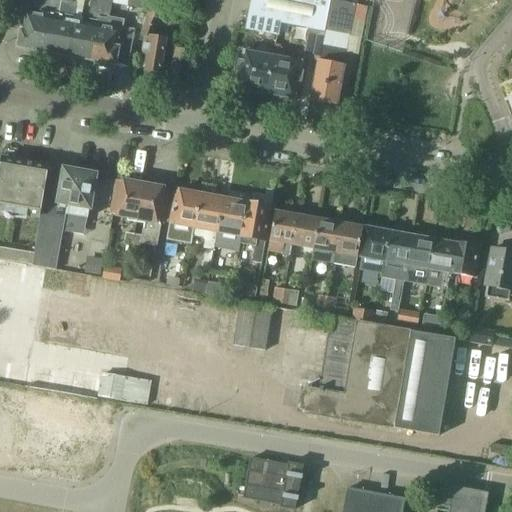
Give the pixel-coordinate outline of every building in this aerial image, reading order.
[(42,53),(51,0),(41,0),(39,15),(24,12),(18,43),(24,50),(42,53)] [(76,5),(72,4),(72,0),(51,0),(42,53),(66,57),(72,21),(73,21),(74,20),(76,5)] [(72,21),(66,57),(91,61),(101,0),(90,0),(89,8),(90,8),(87,23),(74,20),(73,21),(72,21)] [(101,0),(91,61),(115,66),(127,68),(135,30),(122,28),(123,21),(110,19),(112,4),(112,0),(101,0)] [(127,0),(127,7),(149,11),(149,10),(151,10),(155,0),(127,0)] [(155,0),(151,10),(140,42),(145,43),(141,66),(146,67),(145,73),(161,75),(167,41),(154,39),(162,14),(169,0),(155,0)] [(186,40),(194,0),(185,0),(178,39),(186,40)] [(324,32),(329,0),(251,0),(247,19),(279,24),(281,25),(309,30),(323,32),(324,32)] [(331,0),(329,0),(324,32),(362,39),(367,12),(368,8),(354,5),(344,3),(331,0)] [(281,25),(279,24),(247,19),(245,31),(278,37),(281,25)] [(323,32),(309,30),(304,60),(316,62),(318,63),(323,32)] [(275,45),(272,60),(278,62),(281,46),(275,45)] [(318,61),(311,101),(336,106),(343,66),(346,50),(321,46),(318,61)] [(192,54),(178,50),(173,49),(166,76),(185,81),(192,54)] [(234,71),(231,84),(237,85),(237,89),(244,90),(243,93),(260,96),(260,93),(265,94),(272,60),(239,54),(236,72),(234,71)] [(272,60),(265,94),(269,95),(268,98),(285,101),(286,98),(293,99),(294,96),(300,97),(302,84),(300,83),(303,66),(278,62),(272,60)] [(0,169),(0,210),(40,218),(42,204),(43,198),(48,168),(28,164),(29,162),(21,161),(21,163),(2,160),(0,169)] [(40,218),(34,254),(31,266),(56,271),(63,232),(83,236),(86,219),(88,220),(97,177),(95,177),(96,174),(86,172),(86,175),(77,173),(77,170),(67,169),(67,171),(65,171),(59,201),(43,198),(42,204),(40,218)] [(119,182),(112,215),(127,218),(126,222),(136,224),(144,184),(137,183),(136,185),(128,183),(129,181),(122,180),(121,182),(119,182)] [(131,247),(129,255),(144,259),(146,248),(140,247),(140,244),(158,247),(168,191),(167,191),(167,189),(160,187),(160,190),(152,188),(152,186),(146,185),(140,220),(145,221),(142,237),(134,235),(131,247)] [(175,192),(166,239),(191,244),(192,237),(199,194),(190,192),(189,195),(175,192)] [(199,194),(192,237),(202,239),(204,242),(203,249),(213,251),(214,251),(214,248),(217,233),(223,201),(215,200),(216,197),(199,194)] [(217,233),(214,248),(238,252),(239,244),(241,237),(247,202),(235,200),(234,203),(223,201),(217,233)] [(241,237),(239,244),(240,244),(254,247),(252,263),(261,264),(270,210),(260,208),(261,205),(247,202),(241,237)] [(275,213),(267,253),(290,257),(291,246),(297,217),(275,213)] [(297,217),(291,246),(312,250),(318,221),(297,217)] [(312,250),(311,261),(332,265),(333,262),(339,225),(318,221),(312,250)] [(333,262),(332,265),(356,269),(363,229),(339,225),(333,262)] [(367,231),(360,271),(382,275),(384,264),(390,232),(377,229),(376,232),(367,231)] [(384,264),(382,275),(396,278),(389,311),(398,313),(404,283),(412,239),(401,237),(402,234),(390,232),(384,264)] [(126,234),(123,246),(131,247),(134,235),(126,234)] [(412,239),(404,283),(411,284),(425,286),(427,271),(433,240),(421,237),(421,240),(412,239)] [(427,271),(425,286),(439,289),(446,290),(454,246),(445,245),(446,242),(433,240),(427,271)] [(454,246),(446,290),(454,292),(457,276),(473,279),(479,249),(476,248),(477,244),(465,242),(464,245),(455,243),(454,246)] [(166,244),(164,256),(175,258),(177,246),(166,244)] [(0,260),(11,262),(31,266),(34,254),(0,248),(0,260)] [(511,253),(493,250),(486,287),(511,292),(511,290),(511,253)] [(88,259),(86,273),(100,275),(101,261),(88,259)] [(101,279),(119,282),(121,269),(104,266),(101,279)] [(194,280),(192,294),(205,296),(207,282),(194,280)] [(232,281),(230,295),(255,299),(258,282),(246,280),(245,283),(232,281)] [(269,282),(262,281),(257,305),(265,307),(269,282)] [(219,285),(207,283),(205,295),(217,297),(219,285)] [(272,304),(281,305),(284,290),(274,288),(272,304)] [(299,292),(284,290),(281,305),(296,308),(299,292)] [(315,311),(324,312),(326,297),(317,296),(315,311)] [(336,299),(326,297),(324,312),(334,314),(336,299)] [(239,304),(239,305),(233,346),(266,351),(272,309),(239,304)] [(353,309),(351,323),(372,327),(375,313),(353,309)] [(375,312),(373,323),(385,325),(387,314),(375,312)] [(417,326),(419,315),(410,313),(408,325),(417,326)] [(311,318),(294,315),(292,329),(309,331),(311,318)] [(383,329),(373,327),(372,327),(351,323),(318,317),(316,330),(329,332),(320,385),(312,383),(311,391),(300,389),(296,413),(397,431),(397,429),(438,436),(455,340),(410,332),(410,333),(383,329)] [(462,324),(445,321),(444,330),(460,333),(462,324)] [(491,347),(492,346),(494,335),(475,332),(473,344),(491,347)] [(250,459),(243,499),(281,506),(280,508),(294,511),(302,467),(288,464),(288,466),(250,459)] [(487,511),(488,511),(484,511),(487,494),(441,486),(437,506),(449,509),(448,511),(487,511)] [(347,489),(342,511),(401,511),(404,500),(347,489)]
